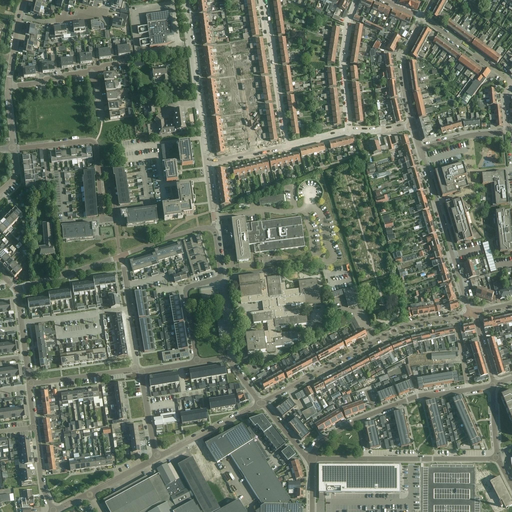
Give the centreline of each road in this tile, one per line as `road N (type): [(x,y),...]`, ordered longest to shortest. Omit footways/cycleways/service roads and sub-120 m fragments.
road 1 (residential): [(263,404),(392,331),(454,317)]
road 2 (residential): [(472,311),(420,149)]
road 3 (residential): [(207,162),(184,0)]
road 4 (residential): [(286,146),(262,0)]
road 5 (residential): [(356,0),(342,61),(349,131)]
road 6 (residential): [(367,459),(496,457)]
